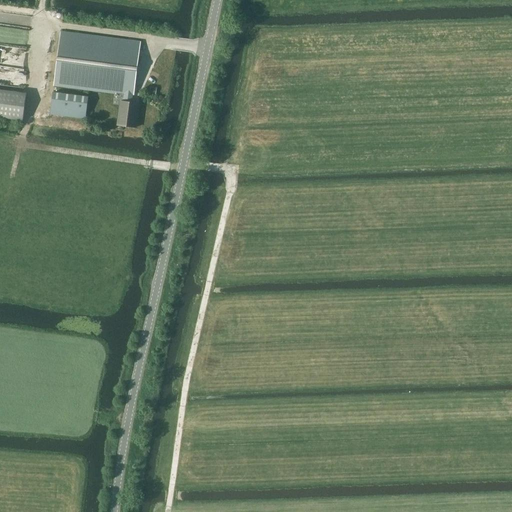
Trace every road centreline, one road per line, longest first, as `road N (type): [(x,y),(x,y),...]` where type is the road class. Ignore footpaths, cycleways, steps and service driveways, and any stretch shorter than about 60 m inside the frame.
road 1 (track): [(169,511),(231,174),(22,145)]
road 2 (tertiary): [(114,511),(219,0)]
